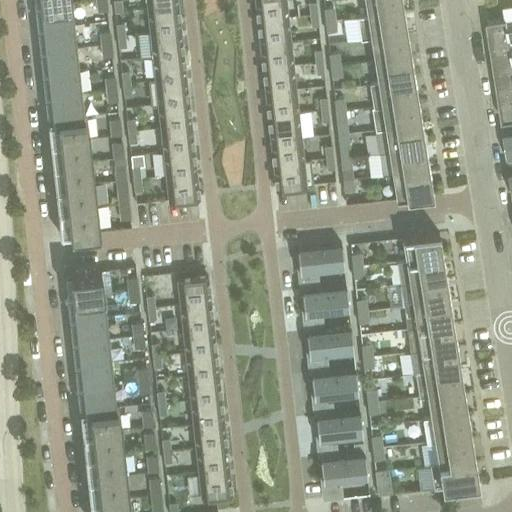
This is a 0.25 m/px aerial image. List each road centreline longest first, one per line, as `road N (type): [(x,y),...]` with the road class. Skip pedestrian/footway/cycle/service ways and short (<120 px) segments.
road 1 (residential): [(298,511),(266,222)]
road 2 (residential): [(214,232),(245,511)]
road 3 (residential): [(38,249),(66,511)]
road 4 (residential): [(9,0),(38,249)]
road 5 (residential): [(189,0),(214,232)]
road 6 (residential): [(266,222),(242,0)]
road 7 (residential): [(266,222),(484,200)]
road 8 (residential): [(484,200),(452,0)]
road 9 (residential): [(38,249),(214,232)]
road 10 (residential): [(505,329),(484,200)]
